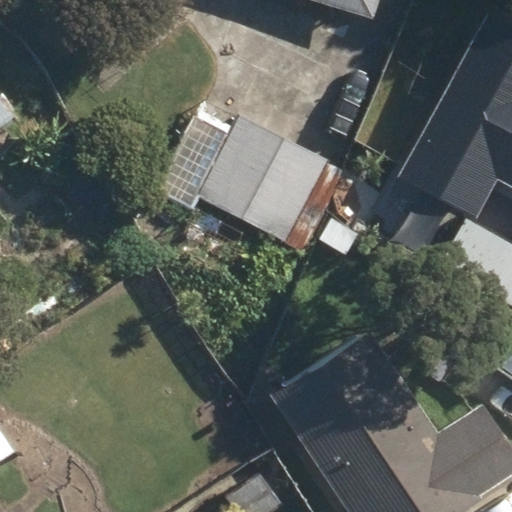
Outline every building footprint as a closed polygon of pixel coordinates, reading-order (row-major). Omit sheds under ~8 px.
[(181,0),(332,0),(376,13),(379,0),(162,0),(171,10),(181,0)] [(499,172),(511,179),(511,17),(489,5),(399,169),(478,212),(499,172)] [(161,178),(304,249),(345,165),(241,113),(230,135),(192,117),(161,178)] [(302,438),(352,511),(449,511),(511,468),(511,440),(482,398),(441,427),(369,324),(250,406),(282,453),(302,438)] [(0,458),(15,448),(0,426),(0,458)] [(227,492),(240,511),(265,511),(280,503),(259,472),(227,492)]
